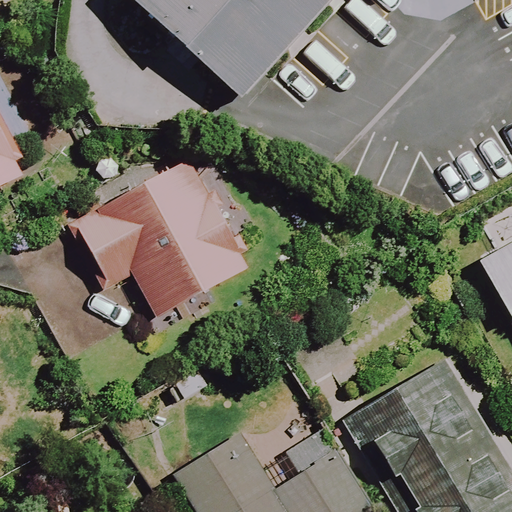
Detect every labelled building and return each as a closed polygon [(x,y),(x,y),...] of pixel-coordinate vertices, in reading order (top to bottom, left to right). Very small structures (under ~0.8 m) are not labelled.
[(511,0),(108,0),(225,108),(322,0),(511,0)] [(0,189),(21,178),(0,137),(0,189)] [(210,213),(184,164),(68,226),(105,294),(130,280),(153,323),(250,272),(216,209),(210,213)] [(511,237),(472,261),(510,326),(511,324),(511,237)] [(511,511),(511,484),(441,361),(350,414),(406,511),(511,511)] [(267,485),(236,434),(170,474),(193,511),(371,511),(375,510),(334,444),(267,485)]
